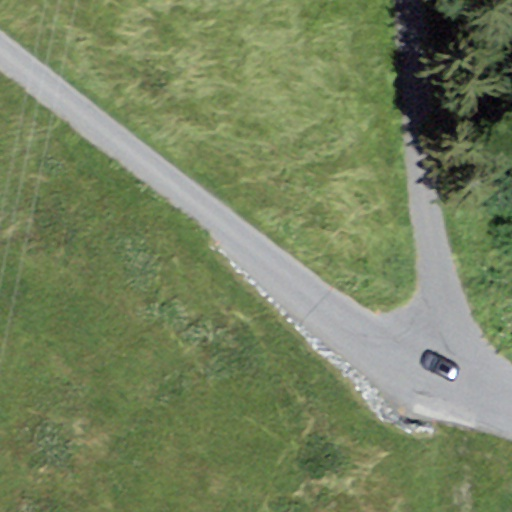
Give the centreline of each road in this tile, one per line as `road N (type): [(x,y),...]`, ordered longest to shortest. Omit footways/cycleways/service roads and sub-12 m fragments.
road 1 (track): [(439,387),(342,326),(290,276),(0,49)]
road 2 (track): [(439,387),(416,0)]
